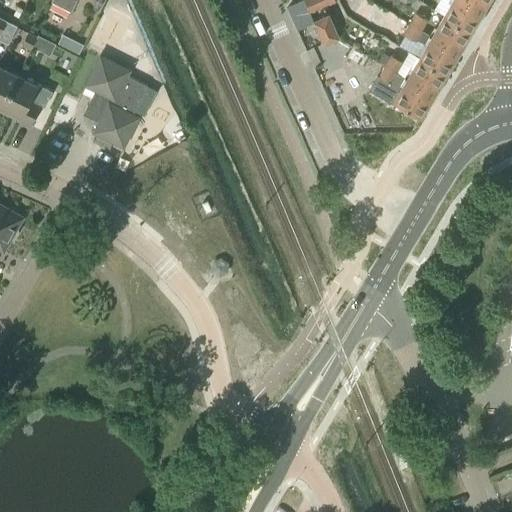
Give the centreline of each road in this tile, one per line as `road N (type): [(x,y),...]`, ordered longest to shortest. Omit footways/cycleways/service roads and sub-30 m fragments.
road 1 (residential): [(279,444),(222,396),(200,311),(167,268),(69,198)]
road 2 (unclassified): [(414,221),(343,172),(263,0)]
road 3 (residential): [(482,511),(406,344),(368,297)]
road 4 (tertiary): [(279,444),(368,297)]
road 5 (tertiary): [(414,221),(464,144),(511,119)]
road 6 (residential): [(69,198),(0,325)]
